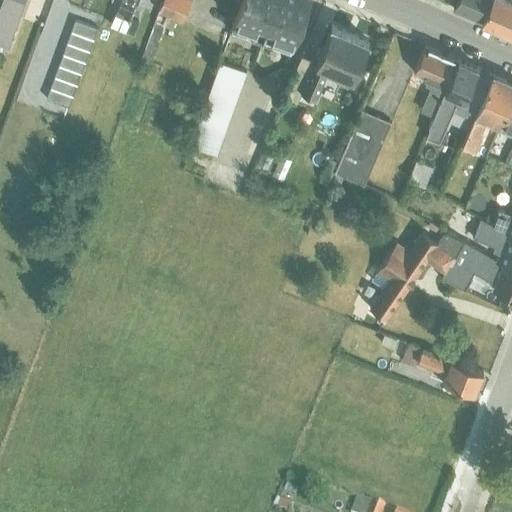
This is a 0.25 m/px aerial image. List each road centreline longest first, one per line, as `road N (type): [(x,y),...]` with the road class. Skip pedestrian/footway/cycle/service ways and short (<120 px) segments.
road 1 (tertiary): [(511,54),(386,0)]
road 2 (residential): [(511,387),(465,511)]
